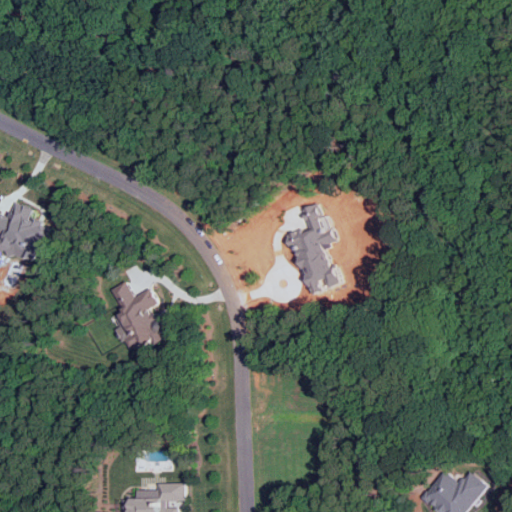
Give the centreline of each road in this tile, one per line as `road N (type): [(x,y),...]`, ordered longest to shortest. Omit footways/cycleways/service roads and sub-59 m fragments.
road 1 (residential): [(246,511),(235,305),(186,222),(108,174)]
road 2 (residential): [(108,174),(0,121)]
